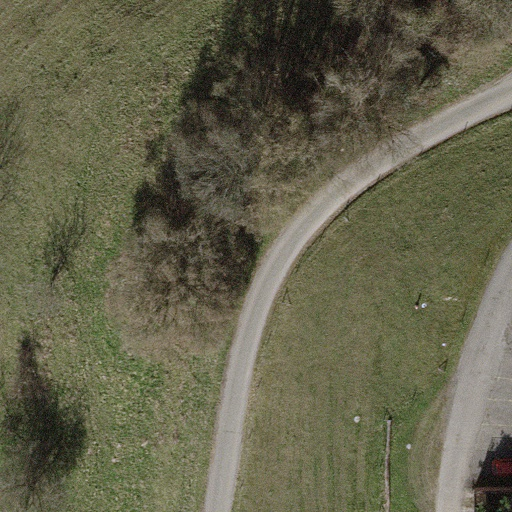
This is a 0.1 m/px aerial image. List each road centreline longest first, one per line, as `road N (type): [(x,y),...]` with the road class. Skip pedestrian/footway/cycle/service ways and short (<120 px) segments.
road 1 (track): [(511,93),(453,114),(309,211),(262,271),(215,511)]
road 2 (track): [(449,511),(478,366),(511,272)]
